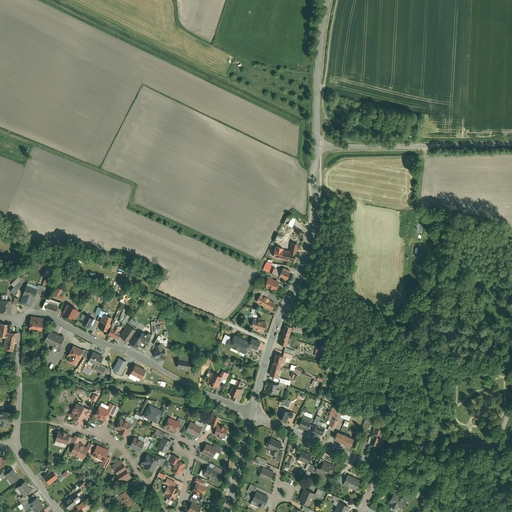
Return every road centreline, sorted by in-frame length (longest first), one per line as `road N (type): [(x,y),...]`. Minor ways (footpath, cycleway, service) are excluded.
road 1 (tertiary): [(317,145),(305,259),(269,343),(251,413)]
road 2 (residential): [(251,413),(44,313),(18,316)]
road 3 (residential): [(317,145),(511,141)]
road 4 (track): [(269,343),(116,276)]
road 5 (residential): [(511,402),(493,437),(385,453)]
road 6 (tertiary): [(327,0),(317,145)]
road 7 (residential): [(251,413),(363,459),(385,453)]
road 8 (residential): [(165,511),(123,448),(62,424)]
road 9 (unclassified): [(15,443),(18,316)]
